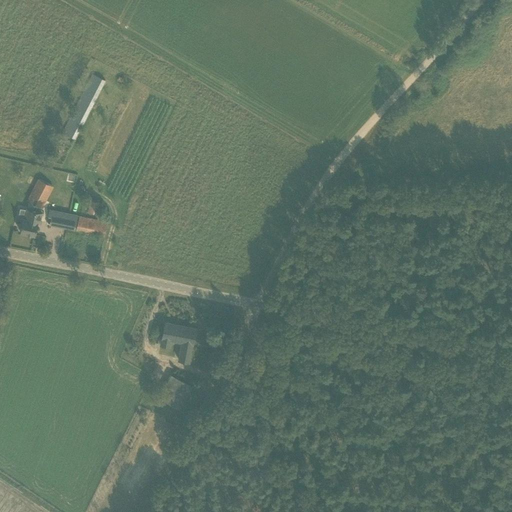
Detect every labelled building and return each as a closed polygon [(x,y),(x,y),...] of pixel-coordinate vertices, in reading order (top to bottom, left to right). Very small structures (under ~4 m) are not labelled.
[(62,132),(76,138),(105,79),(91,72),(62,132)] [(42,208),(53,186),(38,178),(27,200),(42,208)] [(90,200),(87,212),(99,214),(101,202),(90,200)] [(23,218),(20,232),(34,235),(37,222),(39,222),(41,212),(27,209),(27,210),(25,219),(23,218)] [(50,217),(49,224),(74,229),(77,215),(52,210),(50,217)] [(107,221),(79,216),(76,229),(105,235),(107,221)] [(181,343),(177,360),(188,362),(192,344),(193,344),(196,328),(165,322),(160,345),(170,347),(171,341),(181,343)] [(191,387),(169,375),(157,397),(179,409),(191,387)] [(188,422),(177,416),(174,422),(185,428),(188,422)]
